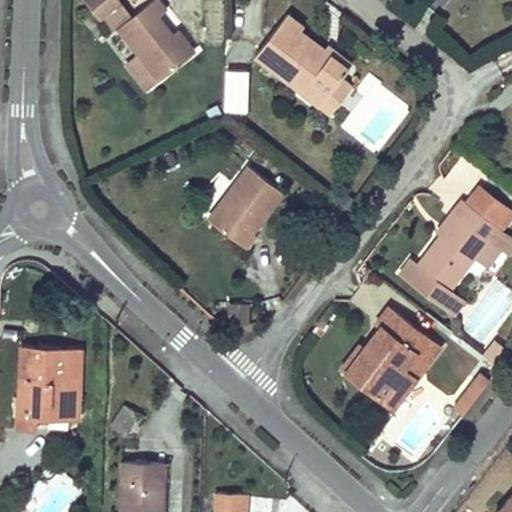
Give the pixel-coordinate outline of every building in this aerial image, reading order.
[(120,0),(119,0),(85,0),(98,17),(120,0)] [(173,35),(159,16),(167,9),(160,0),(151,0),(118,27),(159,80),(190,56),(173,35)] [(415,22),(429,0),(394,0),(390,7),(415,22)] [(348,69),(300,31),(304,25),(288,13),(256,54),(321,104),(342,77),(348,69)] [(195,52),(179,30),(173,35),(190,56),(195,52)] [(352,63),(328,44),(324,49),(348,69),(352,63)] [(159,80),(143,59),(132,69),(147,89),(159,80)] [(352,85),(342,77),(321,104),(331,111),(352,85)] [(208,218),(248,249),(257,236),(252,232),(283,192),(250,165),(208,218)] [(499,226),(463,198),(452,212),(456,215),(442,234),(418,264),(412,259),(401,272),(451,310),(461,297),(450,289),(476,255),(499,226)] [(456,215),(452,212),(438,231),(442,234),(456,215)] [(511,236),(499,226),(476,255),(489,264),(501,248),(510,254),(511,251),(511,236)] [(455,313),(465,300),(461,297),(451,310),(455,313)] [(248,323),(247,302),(229,303),(229,324),(248,323)] [(428,336),(389,306),(377,321),(382,324),(347,370),(394,406),(416,377),(404,368),(428,336)] [(441,346),(428,336),(404,368),(416,377),(441,346)] [(500,344),(495,340),(484,355),(489,358),(500,344)] [(363,348),(359,344),(342,366),(347,370),(363,348)] [(511,352),(500,344),(489,358),(500,367),(511,352)] [(82,348),(23,345),(19,428),(37,429),(37,416),(78,418),(82,348)] [(490,380),(480,372),(475,379),(485,386),(490,380)] [(485,386),(475,379),(454,407),(463,414),(485,386)] [(128,434),(139,412),(123,404),(112,426),(128,434)] [(163,511),(165,461),(124,460),(122,511),(163,511)] [(217,491),(216,511),(246,511),(247,493),(217,491)]
